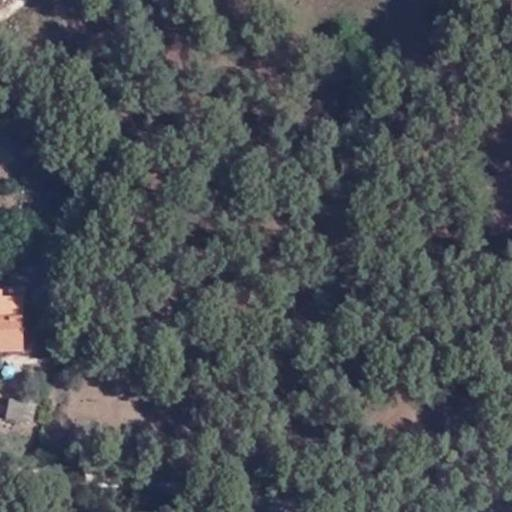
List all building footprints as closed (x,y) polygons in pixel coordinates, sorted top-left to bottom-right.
[(369,152),(343,158),(345,171),(372,167),(369,152)] [(470,156),(451,154),(448,176),(467,177),(470,156)] [(20,226),(8,224),(6,235),(19,237),(20,226)] [(11,285),(0,286),(0,347),(25,346),(22,293),(12,293),(11,285)] [(45,397),(19,393),(15,412),(41,416),(45,397)]
